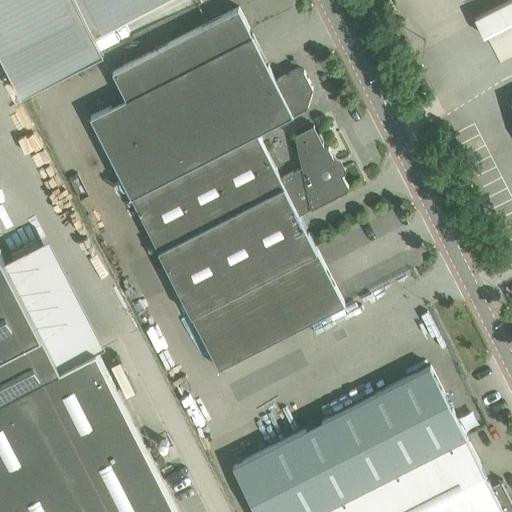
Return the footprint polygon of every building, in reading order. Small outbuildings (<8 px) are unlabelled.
[(0,0),(0,49),(22,93),(105,51),(96,33),(159,0),(0,0)] [(239,6),(222,15),(114,70),(127,97),(91,115),(132,195),(258,131),(307,106),(313,88),(310,82),(299,87),(293,76),(304,70),(303,69),(299,68),(291,72),(283,75),(276,78),(239,6)] [(500,59),(511,53),(511,32),(499,38),(495,29),(488,32),(500,59)] [(310,82),(304,70),(293,76),(299,87),(310,82)] [(302,166),(281,177),(258,131),(132,195),(220,367),(346,303),(300,213),(348,189),(349,185),(343,173),(339,172),(334,162),(335,158),(329,146),(325,144),(314,124),(296,134),(302,166)] [(0,511),(180,511),(97,348),(61,366),(0,245),(0,511)] [(468,435),(431,364),(233,464),(257,511),(316,511),(323,509),(468,435)] [(511,511),(511,496),(508,489),(498,494),(468,435),(323,509),(324,511),(511,511)]
